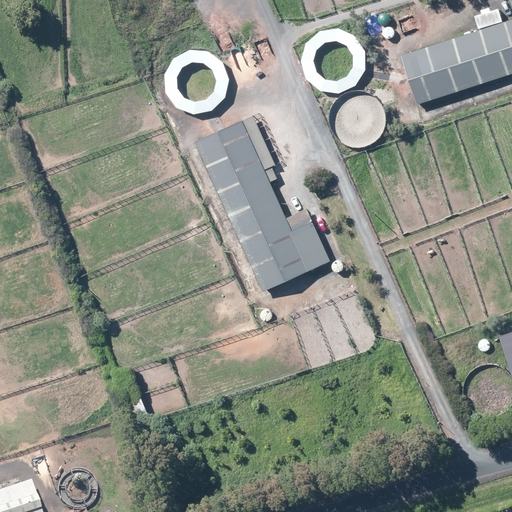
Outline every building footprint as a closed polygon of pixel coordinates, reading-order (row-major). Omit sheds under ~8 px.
[(511,19),(394,54),(411,111),(511,82),(511,0),(506,0),(511,17),(511,19)] [(354,35),(338,29),(320,31),(305,46),(302,63),(307,79),(321,92),(340,94),(357,85),(366,69),(366,51),(354,35)] [(222,62),(209,51),(191,49),(172,59),(165,74),(165,91),(175,107),(193,115),(212,111),(225,97),(230,80),(222,62)] [(246,113),(194,137),(263,291),(333,259),(312,212),(294,220),(246,113)] [(0,511),(43,511),(33,479),(0,490),(0,511)]
